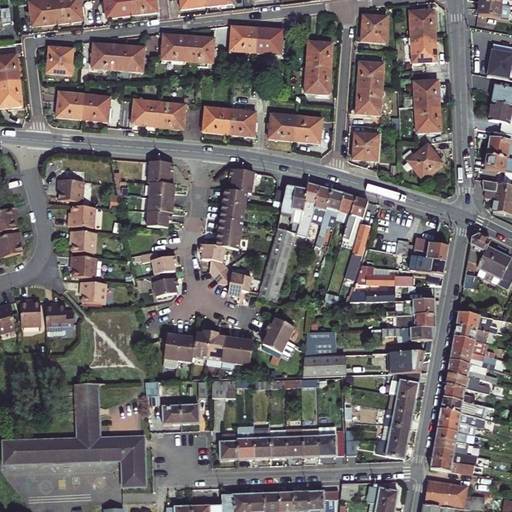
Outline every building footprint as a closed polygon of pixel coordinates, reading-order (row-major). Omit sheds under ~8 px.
[(80,0),(64,0),(54,1),(57,26),(83,23),(80,0)] [(132,17),(129,0),(103,0),(106,20),(132,17)] [(155,0),(129,0),(132,17),(157,14),(155,0)] [(205,0),(179,0),(181,11),(207,8),(205,0)] [(231,0),(205,0),(207,8),(232,5),(231,0)] [(54,1),(29,4),(31,29),(57,26),(54,1)] [(479,3),(477,17),(508,22),(510,8),(506,8),(479,3)] [(9,10),(0,10),(0,28),(1,28),(1,25),(10,24),(9,10)] [(410,14),(411,39),(435,38),(434,12),(410,14)] [(388,19),(363,17),(361,43),(386,45),(388,19)] [(256,30),(231,28),(230,53),(255,55),(256,30)] [(256,30),(255,55),(281,57),(283,32),(256,30)] [(186,63),(188,38),(163,36),(161,61),(186,63)] [(214,40),(188,38),(186,63),(212,65),(214,40)] [(437,63),(435,38),(411,39),(413,64),(437,63)] [(308,43),(306,69),(331,71),(332,45),(308,43)] [(116,72),(118,47),(93,45),(91,70),(116,72)] [(144,50),(118,47),(116,72),(142,74),(144,50)] [(73,51),(48,49),(46,74),(71,77),(73,51)] [(511,65),(511,56),(492,53),(487,79),(509,83),(511,65)] [(0,58),(0,84),(19,82),(17,56),(0,58)] [(382,92),(384,66),(359,64),(357,90),(382,92)] [(329,96),(331,71),(306,69),(305,95),(329,96)] [(0,109),(22,107),(19,82),(0,84),(0,109)] [(414,83),(415,109),(439,108),(438,82),(414,83)] [(511,91),(495,88),(492,104),(511,107),(511,91)] [(382,92),(357,90),(355,115),(380,117),(382,92)] [(82,122),(84,97),(59,94),(57,119),(82,122)] [(84,97),(82,122),(108,124),(110,100),(84,97)] [(134,102),(132,126),(157,129),(159,104),(134,102)] [(185,108),(159,104),(157,129),(182,132),(185,108)] [(495,123),(493,133),(511,136),(511,107),(492,104),(489,122),(495,123)] [(441,133),(439,108),(415,109),(417,134),(441,133)] [(228,136),(230,112),(205,109),(202,134),(228,136)] [(256,114),(230,112),(228,136),(254,139),(256,114)] [(294,143),(296,118),(271,116),(269,140),(294,143)] [(322,121),(296,118),(294,143),(320,146),(322,121)] [(491,133),(487,157),(511,161),(511,136),(493,133),(491,133)] [(378,137),(354,135),(352,161),(377,163),(378,137)] [(427,146),(407,162),(422,181),(442,165),(427,146)] [(511,161),(487,157),(484,170),(511,174),(511,161)] [(174,166),(150,164),(148,186),(150,186),(172,187),(173,180),(170,180),(170,173),(174,174),(174,168),(174,166)] [(230,174),(229,179),(232,179),(231,186),(228,185),(227,193),(247,195),(251,196),(254,175),(234,172),(230,171),(230,174)] [(63,182),(84,184),(84,176),(64,174),(63,182)] [(82,203),(84,184),(63,182),(57,182),(57,189),(59,190),(58,201),(82,203)] [(483,192),(486,193),(495,194),(497,185),(482,183),(483,192)] [(302,218),(297,235),(307,238),(311,223),(313,217),(319,189),(307,185),(306,192),(302,218)] [(511,216),(511,209),(511,187),(511,188),(507,187),(497,185),(495,194),(486,193),(484,199),(494,201),(492,212),(511,216)] [(150,186),(149,200),(174,202),(175,187),(172,187),(150,186)] [(285,193),(283,205),(277,233),(271,254),(270,257),(258,302),(275,307),(292,252),(294,246),(297,235),(302,218),(306,192),(287,188),(285,193)] [(331,192),(319,189),(313,217),(311,223),(321,225),(323,220),(331,192)] [(283,205),(285,193),(277,191),(274,203),(283,205)] [(225,192),(223,206),(245,210),(247,195),(227,193),(225,192)] [(331,192),(323,220),(321,225),(316,244),(315,245),(321,247),(327,227),(333,229),(335,222),(343,196),(331,192)] [(347,226),(355,199),(343,196),(335,222),(347,226)] [(367,203),(355,199),(347,226),(343,241),(348,243),(356,219),(362,221),(367,203)] [(149,200),(148,214),(172,216),(174,202),(149,200)] [(245,210),(223,206),(220,220),(243,224),(245,210)] [(95,210),(72,208),(71,219),(68,218),(68,228),(94,230),(95,210)] [(0,213),(0,233),(17,229),(14,217),(16,216),(14,209),(0,213)] [(172,216),(148,214),(147,228),(164,230),(168,230),(169,223),(172,223),(172,216)] [(243,224),(220,220),(218,235),(241,238),(243,224)] [(370,229),(360,226),(344,280),(353,283),(370,229)] [(96,235),(70,233),(69,242),(73,243),(72,253),(94,255),(96,235)] [(19,234),(0,239),(0,259),(22,253),(20,242),(21,241),(19,234)] [(216,248),(225,250),(239,252),(241,238),(218,235),(216,248)] [(476,271),(477,269),(487,249),(490,242),(479,237),(471,240),(467,264),(467,267),(476,271)] [(399,241),(396,255),(419,259),(445,263),(448,248),(428,244),(416,242),(415,247),(408,246),(409,243),(399,241)] [(214,280),(227,271),(222,265),(225,250),(216,248),(201,246),(200,253),(203,254),(202,261),(211,263),(209,274),(214,280)] [(479,270),(477,277),(507,292),(511,283),(511,261),(487,249),(477,269),(479,270)] [(158,261),(157,254),(141,257),(142,262),(142,265),(152,263),(155,277),(166,275),(175,273),(174,266),(177,266),(176,258),(158,261)] [(96,260),(70,258),(70,267),(73,268),(72,278),(95,280),(96,260)] [(443,276),(445,263),(419,259),(416,273),(417,273),(422,274),(429,274),(443,276)] [(373,269),(361,268),(355,286),(387,287),(394,287),(412,288),(413,278),(398,277),(373,276),(373,269)] [(378,273),(378,269),(373,269),(373,276),(398,277),(398,274),(378,273)] [(230,288),(228,297),(241,299),(242,293),(248,294),(251,279),(231,276),(227,271),(214,280),(219,286),(230,288)] [(168,282),(166,275),(155,277),(151,277),(152,285),(153,284),(156,299),(177,295),(175,289),(178,288),(177,280),(168,282)] [(471,280),(465,279),(462,289),(474,292),(477,280),(471,279),(471,280)] [(106,286),(81,284),(80,293),(83,293),(82,303),(105,305),(106,286)] [(387,292),(353,293),(349,304),(394,303),(394,287),(387,287),(387,292)] [(338,299),(326,295),(323,305),(337,305),(338,299)] [(312,301),(300,297),(298,306),(309,306),(310,306),(312,301)] [(27,302),(20,302),(21,329),(40,328),(39,304),(27,305),(27,302)] [(386,318),(396,318),(434,317),(434,302),(404,302),(404,312),(386,313),(386,318)] [(53,305),(45,305),(46,338),(61,338),(65,335),(65,331),(73,331),(73,313),(66,313),(65,307),(53,307),(53,305)] [(0,310),(0,335),(16,331),(9,306),(2,308),(2,310),(0,310)] [(458,314),(456,327),(495,336),(497,330),(490,328),(492,320),(458,314)] [(396,318),(396,331),(435,330),(434,317),(396,318)] [(269,325),(266,332),(269,334),(288,343),(294,330),(275,321),(272,327),(269,325)] [(456,327),(454,338),(492,348),(495,336),(456,327)] [(402,337),(402,343),(427,342),(433,342),(435,330),(396,331),(382,331),(382,338),(397,337),(402,337)] [(196,335),(195,340),(193,359),(207,361),(211,334),(203,333),(203,336),(196,335)] [(336,357),(336,333),(306,334),(305,351),(304,358),(336,357)] [(218,335),(211,334),(207,361),(221,363),(225,339),(217,338),(218,335)] [(288,343),(269,334),(263,347),(289,359),(295,346),(288,343)] [(178,362),(181,338),(167,336),(163,368),(177,370),(178,362)] [(195,340),(181,338),(178,362),(192,364),(193,359),(195,340)] [(492,348),(454,338),(452,350),(492,359),(495,349),(492,348)] [(235,365),(239,341),(225,339),(221,363),(235,365)] [(249,367),(253,344),(239,341),(235,365),(249,367)] [(427,342),(424,354),(425,354),(431,354),(433,342),(427,342)] [(492,359),(452,350),(451,353),(450,362),(486,370),(493,372),(496,360),(492,359)] [(390,376),(393,376),(406,375),(421,375),(425,354),(424,354),(389,355),(390,376)] [(336,357),(304,358),(303,378),(343,377),(345,377),(344,357),(336,357)] [(207,361),(206,367),(220,370),(221,363),(207,361)] [(486,370),(450,362),(447,374),(479,381),(492,384),(496,385),(497,380),(485,377),(486,370)] [(479,381),(447,374),(445,386),(476,393),(483,395),(489,396),(490,390),(478,387),(479,381)] [(406,375),(393,376),(389,396),(391,397),(416,401),(421,375),(406,375)] [(235,381),(235,383),(236,396),(244,396),(244,389),(252,389),(252,383),(252,380),(235,381)] [(341,380),(316,381),(317,388),(341,388),(341,380)] [(284,382),(284,389),(300,389),(300,381),(284,382)] [(313,381),(300,381),(300,389),(313,388),(317,388),(316,381),(313,381)] [(212,382),(212,400),(236,400),(236,396),(235,383),(212,382)] [(268,382),(252,383),(252,389),(252,390),(268,390),(268,382)] [(268,382),(268,390),(284,389),(284,382),(268,382)] [(145,384),(146,397),(159,397),(159,384),(155,384),(145,384)] [(207,384),(198,384),(198,400),(207,400),(207,384)] [(131,452),(131,439),(100,440),(98,386),(75,387),(76,441),(2,443),(3,466),(121,462),(122,489),(145,488),(144,451),(131,452)] [(476,393),(445,386),(443,399),(475,406),(476,403),(474,403),(476,393)] [(352,394),(344,393),(344,404),(350,405),(352,394)] [(476,403),(475,406),(480,408),(483,395),(476,393),(474,403),(476,403)] [(416,401),(391,397),(388,411),(413,416),(416,401)] [(475,406),(443,399),(441,408),(441,411),(482,421),(485,412),(485,409),(480,408),(475,406)] [(198,407),(180,408),(181,426),(199,425),(198,407)] [(163,426),(181,426),(180,408),(162,408),(163,426)] [(413,416),(388,411),(387,411),(384,425),(410,431),(413,416)] [(482,421),(441,411),(439,421),(461,425),(475,429),(482,430),(484,422),(482,421)] [(461,425),(439,421),(437,431),(466,436),(473,437),(475,429),(461,425)] [(384,425),(382,440),(407,446),(410,431),(384,425)] [(318,430),(318,438),(319,458),(343,457),(343,432),(335,433),(335,429),(318,430)] [(285,431),(286,439),(286,459),(303,459),(302,439),(302,430),(285,431)] [(302,430),(302,439),(318,438),(318,430),(302,430)] [(270,460),(269,431),(253,432),(254,440),(254,460),(270,460)] [(285,431),(269,431),(270,460),(286,459),(286,439),(285,431)] [(437,431),(435,441),(465,446),(466,436),(437,431)] [(254,440),(253,432),(237,432),(237,436),(237,441),(254,440)] [(238,461),(237,441),(237,436),(221,437),(221,444),(219,444),(219,462),(238,461)] [(131,452),(144,451),(143,438),(131,439),(131,452)] [(319,458),(318,438),(302,439),(303,459),(319,458)] [(254,440),(237,441),(238,461),(254,460),(254,440)] [(382,440),(379,456),(404,461),(407,446),(382,440)] [(435,441),(433,451),(460,455),(460,452),(463,453),(465,446),(435,441)] [(352,443),(345,443),(346,457),(356,457),(356,442),(352,443)] [(433,451),(432,461),(474,467),(475,468),(477,458),(463,456),(460,455),(433,451)] [(431,466),(430,471),(473,477),(474,467),(432,461),(431,466)] [(428,483),(423,507),(454,510),(463,511),(465,500),(467,489),(428,483)] [(371,504),(377,505),(395,508),(398,493),(389,491),(389,488),(373,484),(372,489),(370,489),(367,503),(371,504)] [(357,501),(358,485),(342,485),(340,500),(357,501)] [(309,494),(309,511),(336,511),(339,493),(309,494)] [(309,511),(309,494),(294,495),(294,511),(309,511)] [(279,511),(279,495),(265,496),(265,511),(279,511)] [(294,511),(294,495),(279,495),(279,511),(294,511)] [(222,507),(222,511),(250,511),(250,496),(222,497),(222,507)] [(250,496),(250,511),(265,511),(265,496),(250,496)] [(483,511),(485,500),(478,499),(476,511),(483,511)] [(472,501),(465,500),(463,511),(470,511),(472,501)] [(511,511),(511,502),(504,501),(502,511),(511,511)]
